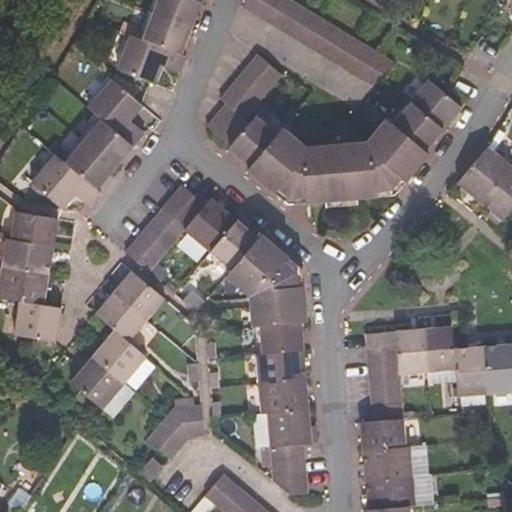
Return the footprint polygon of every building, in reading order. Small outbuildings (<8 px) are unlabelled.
[(156,0),(152,11),(192,26),(202,0),(156,0)] [(267,17),(277,0),(245,0),(244,3),(267,17)] [(294,0),(293,0),(277,0),(267,17),(280,24),(294,0)] [(306,7),(294,0),(280,24),(291,32),(306,7)] [(318,14),(306,7),(291,32),(303,39),(318,14)] [(152,11),(142,37),(182,52),(192,26),(152,11)] [(303,39),(315,46),(330,21),(318,14),(303,39)] [(315,46),(328,53),(342,28),(330,21),(315,46)] [(328,53),(339,61),(354,36),(342,28),(328,53)] [(142,37),(131,32),(117,67),(148,80),(155,83),(162,64),(179,71),(186,54),(182,52),(142,37)] [(339,61),(351,68),(366,43),(354,36),(339,61)] [(351,68),(363,75),(378,50),(366,43),(351,68)] [(206,124),(230,144),(251,120),(245,115),(253,106),(283,69),(259,50),(222,96),(226,100),(206,124)] [(426,74),(409,96),(445,125),(462,103),(426,74)] [(111,77),(87,108),(101,119),(132,145),(144,131),(131,120),(143,104),(141,102),(111,77)] [(409,96),(391,118),(427,147),(445,125),(409,96)] [(230,144),(228,147),(251,164),(280,128),(253,106),(245,115),(251,120),(230,144)] [(368,137),(338,140),(343,195),(352,194),(378,192),(378,186),(385,186),(385,182),(393,180),(394,184),(402,176),(406,179),(431,150),(427,147),(391,118),(387,114),(368,137)] [(101,119),(83,141),(114,166),(132,145),(101,119)] [(305,143),(283,125),(280,128),(251,164),(247,169),(274,191),(280,187),(289,195),(289,190),(298,189),(299,193),(314,192),(314,198),(335,196),(343,195),(338,140),(305,143)] [(83,141),(64,162),(96,188),(114,166),(83,141)] [(480,201),(511,164),(487,145),(458,182),(480,201)] [(64,162),(53,153),(31,182),(61,207),(74,193),(89,205),(100,192),(96,188),(64,162)] [(511,165),(511,164),(480,201),(503,220),(511,208),(511,165)] [(396,191),(406,179),(402,176),(394,184),(393,180),(385,182),(385,186),(378,186),(378,192),(396,191)] [(182,185),(172,196),(195,215),(205,204),(182,185)] [(286,201),(314,198),(314,192),(299,193),(298,189),(289,190),(289,195),(280,187),(274,191),(278,194),(286,201)] [(352,194),(343,195),(335,196),(336,204),(352,204),(352,194)] [(172,196),(163,207),(186,226),(195,215),(172,196)] [(195,215),(186,226),(184,228),(210,250),(237,218),(211,196),(205,204),(195,215)] [(153,218),(176,237),(184,228),(186,226),(163,207),(153,218)] [(16,209),(11,237),(53,245),(58,217),(17,210),(16,209)] [(167,248),(176,237),(153,218),(144,229),(167,248)] [(258,236),(237,218),(210,250),(232,269),(258,236)] [(158,259),(167,248),(144,229),(135,240),(158,259)] [(249,294),(253,326),(261,325),(301,322),(307,322),(305,296),(302,267),(261,233),(258,236),(232,269),(226,275),(249,294)] [(8,237),(2,267),(48,275),(53,245),(11,237),(8,237)] [(126,251),(149,270),(158,259),(135,240),(126,251)] [(48,275),(2,267),(0,277),(0,295),(20,299),(43,304),(48,275)] [(132,270),(114,291),(143,316),(161,294),(132,270)] [(114,291),(95,313),(115,330),(124,337),(143,316),(114,291)] [(55,340),(60,307),(43,304),(20,299),(15,333),(55,340)] [(261,325),(263,353),(303,350),(301,322),(261,325)] [(428,370),(456,368),(454,347),(452,325),(424,327),(427,352),(428,370)] [(399,373),(428,370),(427,352),(424,327),(397,330),(398,344),(398,359),(399,373)] [(115,330),(93,356),(125,383),(147,357),(124,337),(115,330)] [(367,347),(398,344),(397,330),(366,332),(367,347)] [(488,393),(511,390),(511,343),(484,345),(488,393)] [(368,362),(398,359),(398,344),(367,347),(368,362)] [(458,395),(488,393),(484,345),(454,347),(456,368),(458,395)] [(256,354),(259,383),(306,379),(303,350),(263,353),(256,354)] [(125,383),(93,356),(71,382),(102,409),(125,383)] [(369,375),(399,373),(398,359),(368,362),(369,375)] [(371,390),(401,388),(399,373),(369,375),(371,390)] [(0,383),(0,395),(6,399),(18,382),(6,374),(0,383)] [(259,383),(261,413),(267,412),(308,409),(306,379),(259,383)] [(371,405),(402,402),(401,388),(371,390),(371,405)] [(170,459),(202,425),(194,418),(201,411),(182,394),(144,435),(170,459)] [(371,405),(373,420),(404,417),(402,402),(371,405)] [(308,409),(267,412),(270,446),(303,444),(311,443),(308,409)] [(361,421),(364,448),(407,445),(404,417),(373,420),(361,421)] [(305,457),(303,444),(270,446),(271,459),(305,457)] [(364,448),(366,478),(414,474),(411,444),(407,445),(364,448)] [(271,459),(273,474),(306,471),(305,457),(271,459)] [(21,511),(43,478),(25,467),(4,500),(21,511)] [(306,471),(273,474),(273,479),(289,493),(307,492),(306,471)] [(206,495),(218,505),(236,484),(224,474),(206,495)] [(410,505),(416,504),(414,474),(366,478),(369,508),(410,505)] [(218,505),(226,511),(231,511),(248,494),(236,484),(218,505)] [(231,511),(251,511),(259,503),(248,494),(231,511)] [(251,511),(269,511),(259,503),(251,511)]
